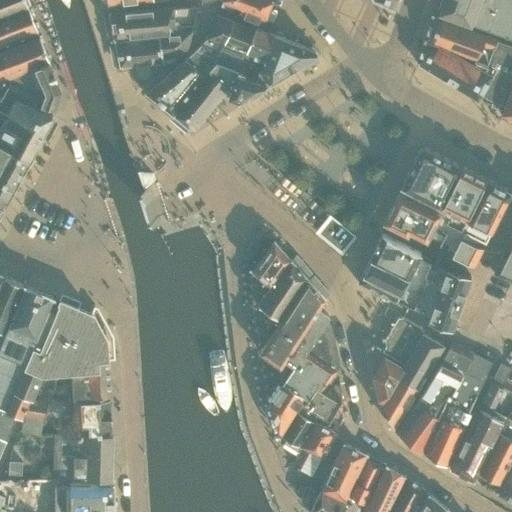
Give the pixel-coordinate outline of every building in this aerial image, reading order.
[(0,0),(0,18),(28,6),(25,0),(0,0)] [(271,0),(244,0),(242,7),(241,6),(239,12),(263,21),(271,0)] [(511,15),(470,0),(443,0),(439,13),(470,24),(471,23),(511,38),(511,15)] [(511,0),(470,0),(511,15),(511,0)] [(109,12),(115,37),(175,31),(174,23),(192,23),(198,5),(109,12)] [(28,8),(0,20),(0,47),(37,31),(28,8)] [(207,36),(222,42),(232,19),(217,13),(207,36)] [(511,45),(498,40),(474,31),(432,15),(424,40),(477,60),(482,45),(489,47),(487,53),(491,54),(487,66),(475,62),(473,65),(444,49),(424,41),(417,62),(478,99),(480,95),(505,105),(502,113),(511,117),(511,45)] [(232,19),(222,42),(239,49),(239,51),(244,53),(245,51),(248,52),(247,55),(262,61),(266,52),(274,33),(250,24),(249,26),(232,19)] [(192,30),(175,31),(115,37),(120,67),(170,61),(169,57),(176,55),(187,48),(192,30)] [(286,61),(291,68),(317,53),(315,50),(274,33),(266,52),(286,61)] [(204,53),(216,61),(238,69),(228,96),(238,100),(241,98),(242,98),(263,85),(266,83),(243,76),(245,72),(238,69),(244,53),(239,51),(239,49),(222,42),(207,36),(196,48),(204,53)] [(0,81),(35,67),(49,60),(39,37),(0,52),(0,81)] [(262,61),(258,69),(269,82),(291,68),(286,61),(266,52),(262,61)] [(208,69),(216,61),(204,53),(193,65),(185,58),(146,92),(172,113),(188,127),(195,126),(228,85),(208,69)] [(49,60),(35,67),(45,92),(41,104),(54,109),(60,91),(49,60)] [(0,143),(28,159),(53,114),(33,107),(38,98),(9,83),(2,96),(0,94),(0,143)] [(28,159),(0,143),(0,179),(13,187),(28,159)] [(399,193),(385,222),(406,233),(409,229),(453,252),(452,253),(473,264),(481,246),(461,237),(465,230),(485,240),(510,190),(451,162),(422,147),(403,186),(420,194),(416,201),(399,193)] [(139,172),(144,187),(144,186),(154,178),(153,178),(152,173),(139,171),(139,172)] [(0,207),(1,208),(13,187),(0,179),(0,207)] [(331,214),(317,231),(341,251),(355,233),(331,214)] [(511,232),(493,273),(511,281),(511,232)] [(383,234),(360,281),(430,316),(429,319),(451,327),(469,275),(447,267),(418,254),(419,252),(383,234)] [(273,241),(252,269),(252,270),(269,285),(289,257),(275,241),(273,241)] [(256,320),(258,335),(258,338),(265,343),(260,350),(280,365),(284,359),(293,365),(283,381),(304,395),(305,396),(300,403),(307,407),(327,420),(341,398),(339,397),(340,395),(338,385),(340,385),(338,375),(338,373),(337,372),(336,371),(333,369),(338,363),(329,324),(325,321),(328,315),(318,308),(324,298),(325,298),(289,257),(269,285),(252,270),(256,320)] [(24,284),(1,273),(0,275),(0,330),(4,332),(24,284)] [(4,414),(6,411),(32,346),(54,296),(25,284),(0,344),(0,454),(5,441),(14,418),(4,414)] [(21,417),(29,398),(30,397),(32,398),(40,377),(42,373),(67,371),(108,368),(107,357),(106,337),(93,313),(60,299),(39,349),(32,346),(6,411),(21,417)] [(402,366),(384,400),(382,404),(392,427),(442,343),(422,332),(421,326),(403,315),(397,317),(384,339),(385,345),(382,350),(404,363),(402,366)] [(438,415),(439,416),(449,398),(446,397),(449,391),(451,393),(473,351),(452,341),(397,432),(421,451),(438,415)] [(473,351),(451,393),(449,391),(446,397),(449,398),(439,416),(441,417),(424,454),(445,465),(492,360),(473,351)] [(380,397),(384,400),(402,366),(385,356),(374,375),(380,397)] [(504,382),(511,366),(500,361),(493,377),(504,382)] [(110,395),(108,368),(67,371),(69,398),(110,395)] [(30,397),(29,398),(47,402),(48,398),(51,381),(40,377),(32,398),(30,397)] [(304,395),(283,381),(269,402),(280,432),(280,433),(304,395)] [(493,406),(503,387),(491,381),(481,400),(493,406)] [(40,434),(44,419),(46,410),(74,412),(74,432),(112,434),(110,398),(85,400),(85,401),(69,402),(48,398),(47,402),(29,398),(20,430),(40,434)] [(307,407),(300,403),(281,434),(287,438),(284,442),(298,451),(300,446),(301,445),(322,456),(336,432),(303,414),(307,407)] [(473,480),(502,419),(478,407),(475,419),(450,468),(473,480)] [(511,461),(511,440),(498,433),(478,473),(500,484),(511,461)] [(111,479),(112,435),(68,435),(68,478),(111,479)] [(365,452),(343,442),(321,488),(344,499),(365,452)] [(366,453),(365,452),(344,499),(349,501),(349,500),(361,506),(363,501),(367,503),(383,462),(366,453)] [(384,511),(402,472),(383,462),(367,503),(363,501),(361,506),(359,510),(362,511),(384,511)] [(511,500),(511,468),(498,494),(511,500)] [(429,489),(402,472),(384,511),(442,511),(446,506),(429,492),(429,489)] [(0,508),(0,509),(13,476),(0,475),(0,508)] [(113,511),(113,484),(72,485),(72,480),(51,480),(52,511),(113,511)] [(349,501),(344,499),(321,488),(310,511),(312,511),(357,511),(359,510),(361,506),(349,500),(349,501)]
